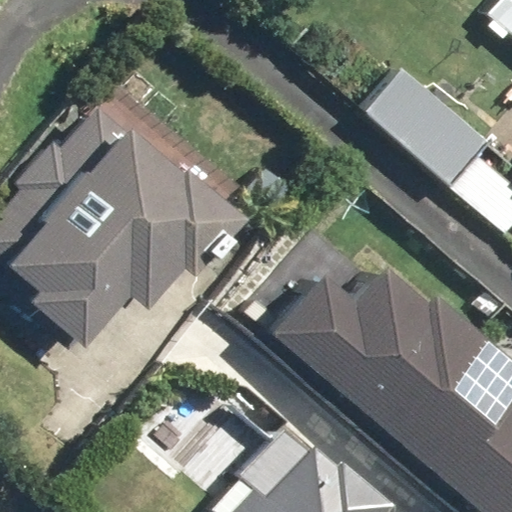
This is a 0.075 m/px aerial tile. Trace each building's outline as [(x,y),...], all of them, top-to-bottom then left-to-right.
[(511,0),(474,0),(511,35),(511,0)] [(511,185),(476,152),(486,140),(398,58),(359,100),(502,233),(511,222),(511,185)] [(67,129),(56,119),(2,179),(26,200),(0,228),(0,250),(34,281),(22,294),(76,343),(125,288),(147,308),(239,205),(106,86),(67,129)] [(369,273),(292,211),(218,304),(475,511),(505,511),(511,504),(511,353),(386,252),(369,273)] [(386,511),(280,421),(201,511),(386,511)]
